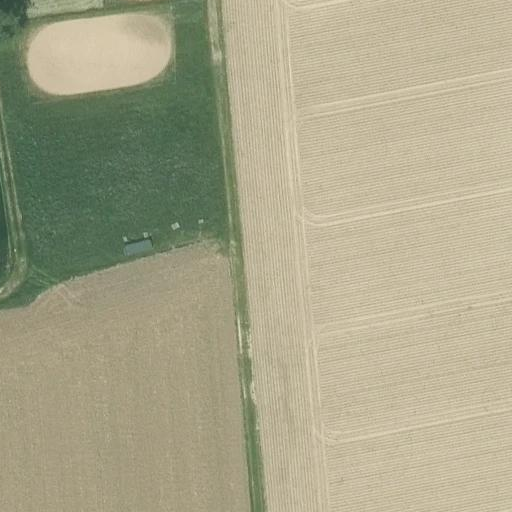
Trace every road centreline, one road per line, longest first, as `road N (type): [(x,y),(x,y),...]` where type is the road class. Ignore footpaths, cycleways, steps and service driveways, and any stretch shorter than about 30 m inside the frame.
road 1 (track): [(212,0),(231,219)]
road 2 (track): [(0,292),(21,285),(0,131)]
